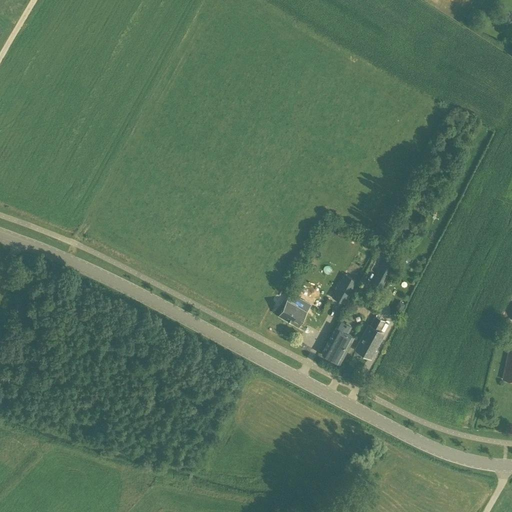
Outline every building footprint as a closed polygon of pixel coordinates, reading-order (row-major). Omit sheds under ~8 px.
[(380,289),(395,263),(384,257),(370,283),(380,289)] [(344,304),(357,281),(344,274),(331,297),(344,304)] [(306,304),(293,297),(290,302),(286,300),(278,314),(280,316),(281,318),(283,320),(285,318),(298,325),(306,310),(303,309),(306,304)] [(379,330),(384,321),(375,316),(370,325),(369,325),(356,349),(368,356),(382,331),(379,330)] [(339,362),(353,336),(347,333),(351,326),(339,320),(321,353),(339,362)] [(511,380),(511,341),(510,341),(502,378),(511,380)]
